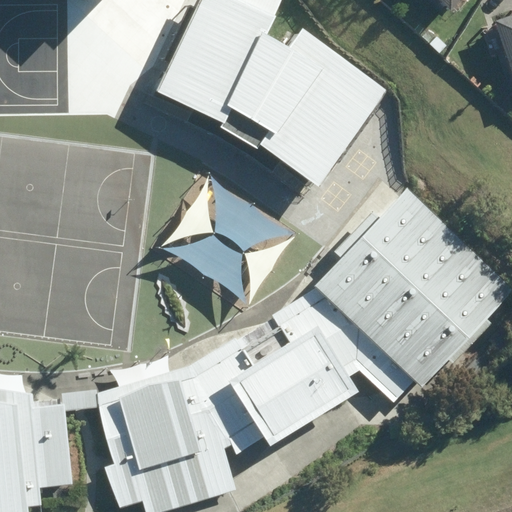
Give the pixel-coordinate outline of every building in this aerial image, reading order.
[(280,0),(279,0),(195,0),(155,89),(221,119),(219,124),(255,146),(259,141),(315,184),(385,89),(300,26),(289,43),(266,30),(280,0)] [(417,0),(434,15),(447,0),(417,0)] [(511,14),(472,27),(493,92),(511,85),(511,14)] [(39,30),(38,73),(42,73),(42,82),(122,83),(122,31),(39,30)] [(444,43),(434,34),(426,43),(436,52),(444,43)] [(511,286),(511,283),(407,184),(317,280),(319,283),(273,312),(276,315),(239,338),(238,335),(190,363),(97,390),(115,461),(107,463),(122,506),(143,498),(147,511),(152,511),(236,487),(226,444),(232,441),(237,450),(266,432),(272,439),(361,385),(353,372),(360,364),(396,398),(416,376),(422,382),(511,286)] [(0,511),(29,511),(29,504),(42,502),(40,484),(73,480),(66,401),(36,403),(35,389),(0,384),(0,511)]
